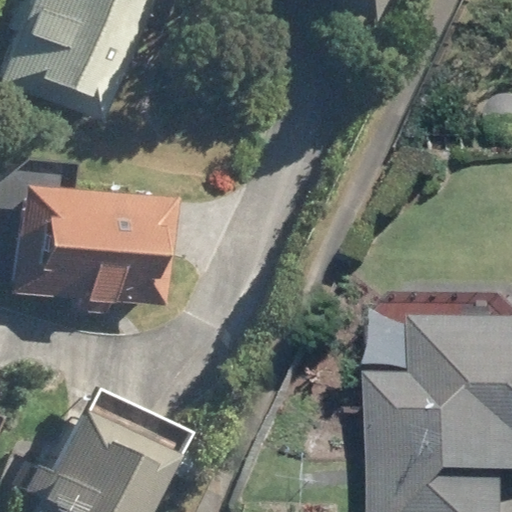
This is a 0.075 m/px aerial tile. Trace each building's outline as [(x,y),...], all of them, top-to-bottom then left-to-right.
[(23,25),(5,77),(102,114),(144,0),(19,0),(12,21),(23,25)] [(343,0),(374,15),(381,0),(343,0)] [(0,294),(65,301),(62,316),(90,319),(93,299),(147,306),(160,196),(11,180),(0,280),(0,294)] [(379,376),(374,511),(503,511),(505,472),(511,471),(511,321),(429,319),(428,377),(379,376)] [(25,480),(42,487),(29,511),(146,511),(178,447),(84,399),(53,464),(37,456),(25,480)]
